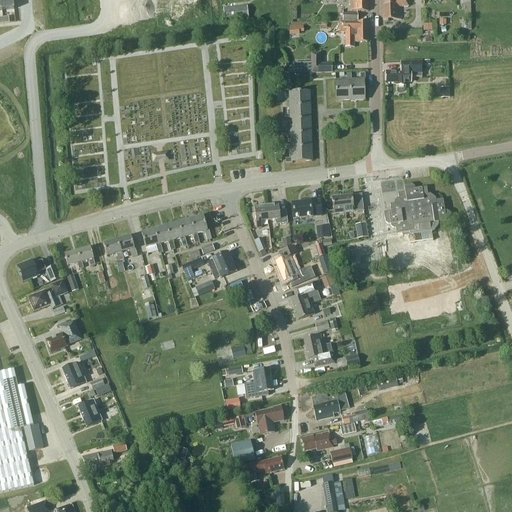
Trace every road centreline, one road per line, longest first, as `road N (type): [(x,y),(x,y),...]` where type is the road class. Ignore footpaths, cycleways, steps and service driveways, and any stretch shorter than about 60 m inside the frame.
road 1 (residential): [(286,511),(293,392),(225,189)]
road 2 (unclassified): [(90,511),(0,290)]
road 3 (unclassified): [(12,245),(225,189)]
road 4 (unclassified): [(511,327),(444,160)]
road 5 (residential): [(377,165),(376,0)]
road 6 (unclassified): [(225,189),(377,165)]
